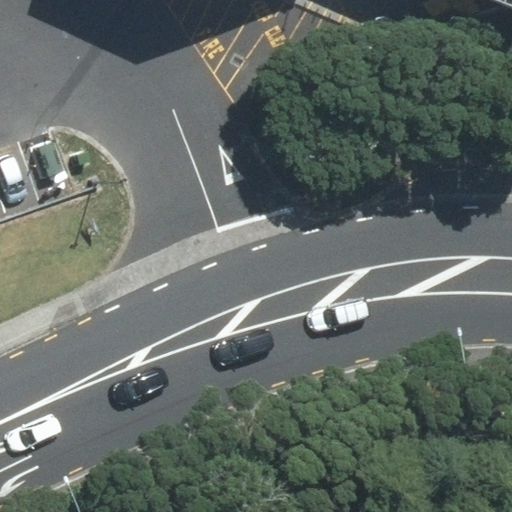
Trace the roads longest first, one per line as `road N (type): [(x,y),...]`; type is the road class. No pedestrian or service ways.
road 1 (tertiary): [(511,279),(451,276),(349,289),(251,314),(58,393)]
road 2 (primary): [(58,393),(50,463),(0,489)]
